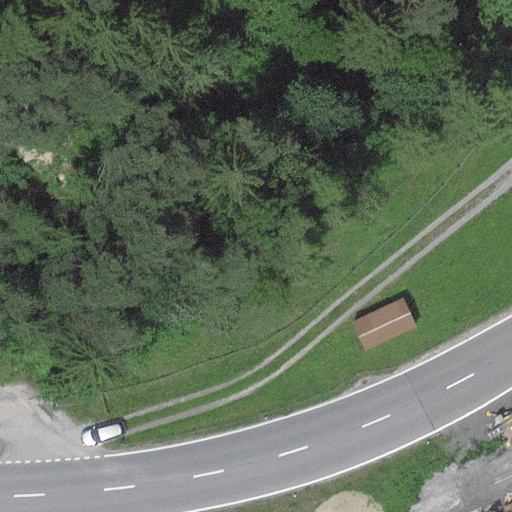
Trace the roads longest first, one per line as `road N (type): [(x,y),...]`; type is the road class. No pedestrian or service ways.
road 1 (track): [(46,442),(245,385),(511,172)]
road 2 (tertiary): [(511,349),(384,416),(236,467),(132,488),(0,496)]
